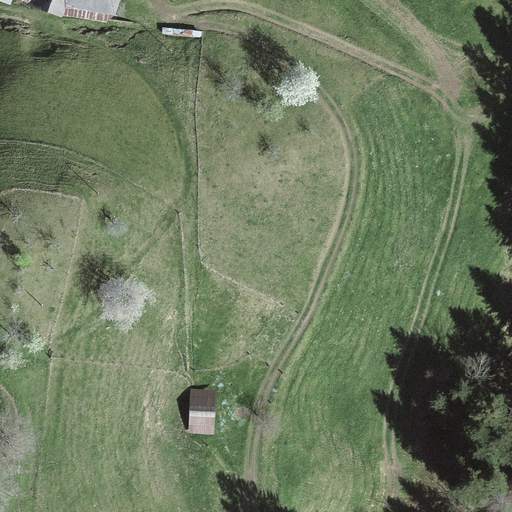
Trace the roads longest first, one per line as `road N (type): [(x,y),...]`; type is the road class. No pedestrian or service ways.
road 1 (track): [(159,8),(251,8),(437,90),(457,114),(463,144),(450,216),(392,396),(391,484)]
road 2 (track): [(254,511),(260,404),(338,234),(351,189),(350,143),(338,113),(286,61),(234,31),(174,22),(154,0)]
